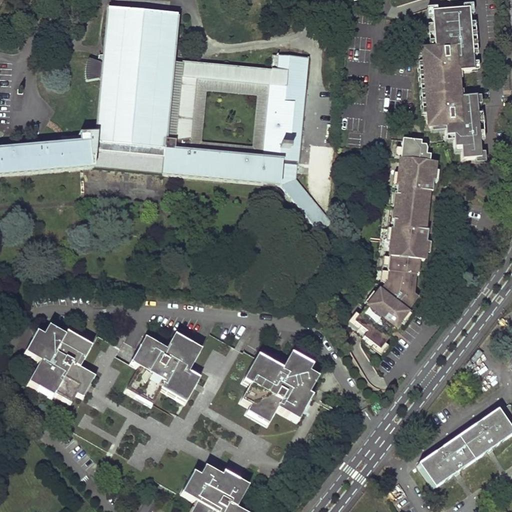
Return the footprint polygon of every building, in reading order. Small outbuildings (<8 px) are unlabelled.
[(173,16),(105,10),(102,53),(98,53),(97,60),(87,59),(85,63),(84,67),(85,72),(85,75),(86,80),(98,79),(94,137),(92,168),(160,175),(170,57),(173,16)] [(467,12),(430,14),(433,52),(425,52),(421,57),(426,122),(428,130),(445,128),(445,138),(453,138),(453,148),(461,148),(462,161),(478,160),(474,100),(459,101),(456,74),(472,72),(467,12)] [(293,185),(304,57),(269,55),(269,67),(170,57),(160,175),(277,186),(315,230),(325,222),(293,185)] [(0,175),(92,168),(94,137),(76,138),(77,146),(0,152),(0,175)] [(385,284),(355,324),(366,335),(363,339),(379,351),(415,303),(412,299),(413,278),(418,277),(418,263),(423,263),(426,241),(423,240),(427,188),(433,188),(434,165),(428,165),(428,158),(425,157),(425,149),(419,149),(419,143),(405,142),(400,145),(396,191),(397,198),(396,221),(392,225),(385,284)] [(29,337),(16,359),(32,367),(20,389),(46,403),(48,398),(57,403),(65,408),(71,399),(78,402),(82,400),(95,379),(80,370),(90,349),(75,340),(67,335),(64,339),(47,329),(40,331),(35,341),(29,337)] [(206,364),(211,349),(226,354),(228,349),(218,346),(220,340),(206,336),(198,361),(206,364)] [(127,364),(125,367),(134,372),(122,394),(151,409),(160,393),(183,406),(198,381),(187,375),(200,353),(172,337),(161,354),(139,342),(127,364)] [(253,360),(238,385),(247,391),(237,406),(250,413),(247,420),(266,432),(277,414),(297,425),(303,414),(310,400),(311,399),(307,397),(316,380),(308,375),(311,369),(288,357),(277,375),(253,360)] [(417,463),(432,486),(511,432),(504,421),(511,415),(511,405),(510,402),(497,410),(496,408),(417,463)] [(234,511),(247,490),(222,477),(219,482),(203,473),(197,484),(190,480),(181,496),(178,501),(195,511),(194,511),(234,511)]
